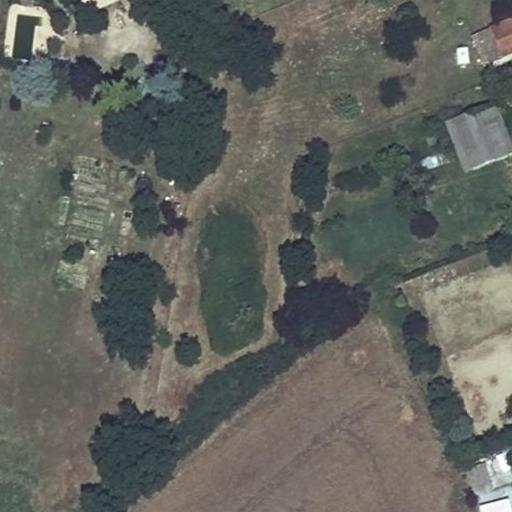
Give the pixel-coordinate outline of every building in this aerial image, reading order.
[(84,0),(87,17),(124,0),(84,0)] [(511,19),(480,34),(493,63),(511,54),(511,19)] [(129,103),(144,78),(119,63),(104,88),(129,103)] [(511,146),(496,108),(447,128),(465,173),(511,154),(511,146)] [(435,129),(425,133),(429,146),(440,142),(435,129)] [(450,146),(395,167),(399,179),(454,158),(450,146)] [(498,457),(484,462),(491,481),(506,475),(498,457)] [(468,469),(475,496),(493,487),(491,481),(484,462),(468,469)] [(511,511),(508,499),(479,507),(480,511),(511,511)]
